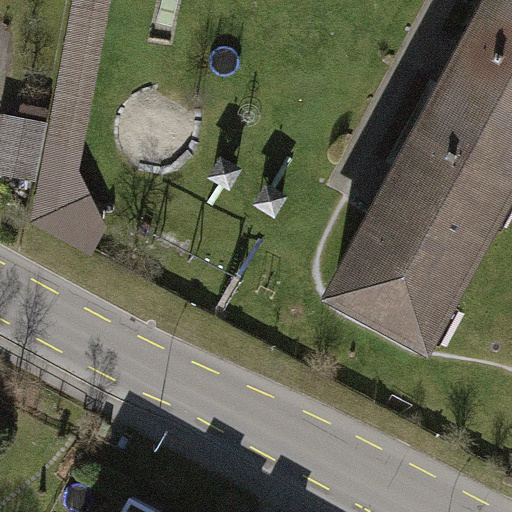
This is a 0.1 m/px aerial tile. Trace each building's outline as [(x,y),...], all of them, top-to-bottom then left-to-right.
[(108,0),(70,0),(51,120),(38,184),(31,226),(93,253),(106,225),(77,164),(108,0)] [(511,0),(492,0),(427,123),(511,168),(511,0)] [(51,120),(4,110),(0,131),(0,176),(38,184),(51,120)] [(450,347),(511,229),(511,168),(427,123),(339,288),(450,347)] [(178,511),(138,489),(125,511),(178,511)]
